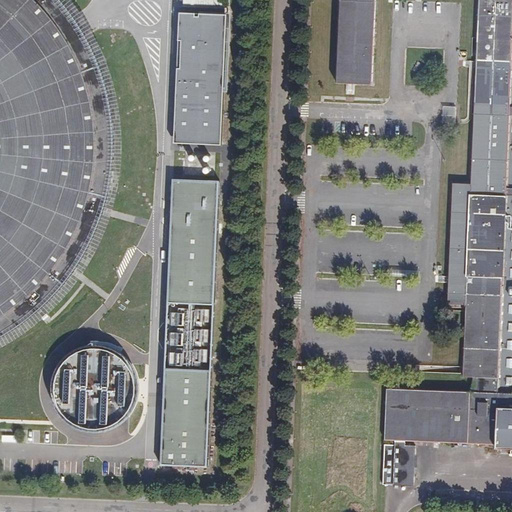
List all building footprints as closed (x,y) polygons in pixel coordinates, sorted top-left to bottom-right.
[(0,0),(0,339),(1,339),(15,331),(28,321),(41,311),(52,300),(63,289),(73,276),(75,273),(82,263),(90,250),(97,235),(103,221),(105,215),(108,206),(112,190),(115,175),(117,159),(118,143),(117,127),(116,112),(113,96),(110,80),(105,65),(99,51),(92,36),(84,23),(84,21),(76,9),(68,0),(0,0)] [(341,0),(338,85),(374,86),(376,0),(341,0)] [(477,378),(477,393),(500,394),(511,78),(511,0),(481,0),(473,185),(456,184),(451,304),(468,305),(466,378),(477,378)] [(222,18),(177,16),(172,146),(217,148),(222,18)] [(171,182),(165,304),(211,306),(216,184),(171,182)] [(211,306),(165,304),(162,371),(208,373),(211,306)] [(78,423),(91,426),(105,425),(117,420),(127,410),(130,405),(134,392),(134,379),(129,366),(120,356),(114,352),(102,348),(88,348),(82,349),(70,356),(61,366),(58,372),(55,385),(57,398),(59,405),(67,415),(78,423)] [(208,373),(162,371),(158,467),(204,468),(208,373)] [(389,389),(385,487),(418,489),(419,443),(500,445),(500,451),(511,451),(511,394),(500,394),(477,393),(389,389)]
